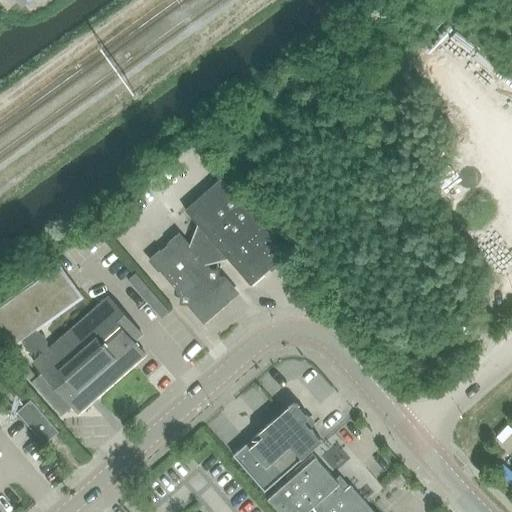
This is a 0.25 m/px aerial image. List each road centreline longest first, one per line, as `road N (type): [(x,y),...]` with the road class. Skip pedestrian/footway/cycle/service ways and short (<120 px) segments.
road 1 (residential): [(68,511),(274,334),(324,341),(413,440)]
road 2 (track): [(0,107),(149,0)]
road 3 (residential): [(413,440),(511,360)]
